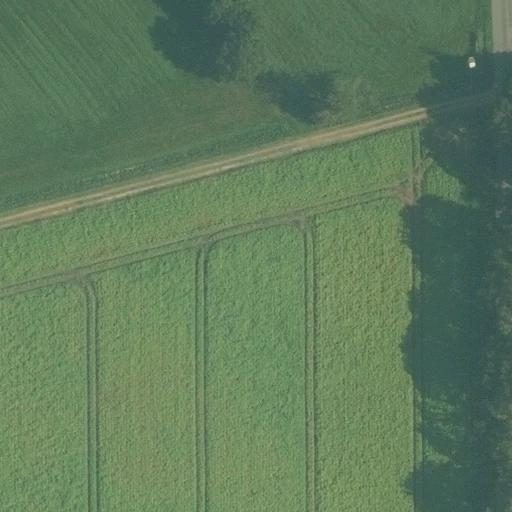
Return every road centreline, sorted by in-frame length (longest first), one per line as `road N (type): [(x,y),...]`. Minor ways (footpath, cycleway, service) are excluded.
road 1 (track): [(506,93),(0,223)]
road 2 (unclassified): [(502,0),(511,511)]
